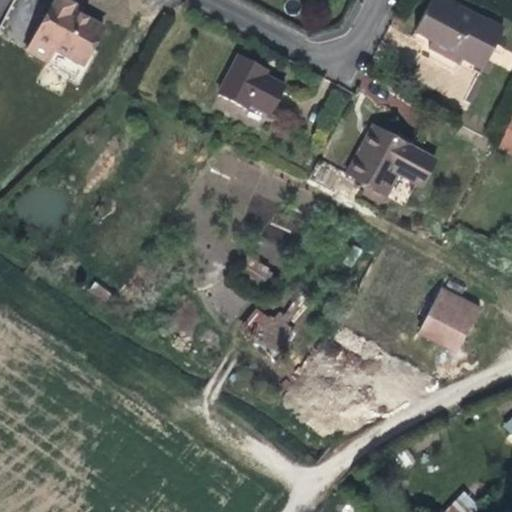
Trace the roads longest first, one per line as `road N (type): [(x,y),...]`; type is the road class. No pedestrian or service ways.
road 1 (unclassified): [(511,365),(419,401),(332,476)]
road 2 (residential): [(216,0),(335,55),(358,43),(381,0)]
